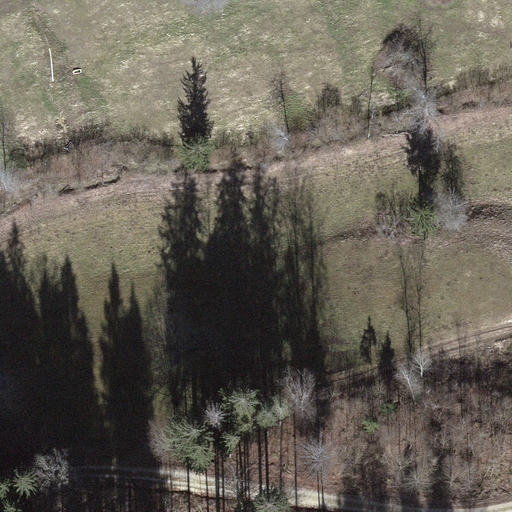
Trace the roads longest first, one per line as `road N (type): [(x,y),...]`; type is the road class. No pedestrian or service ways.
road 1 (track): [(511,337),(189,420),(110,468)]
road 2 (track): [(418,511),(110,468),(0,482)]
